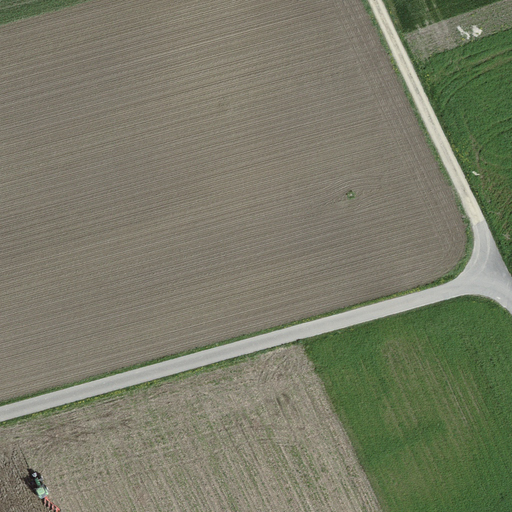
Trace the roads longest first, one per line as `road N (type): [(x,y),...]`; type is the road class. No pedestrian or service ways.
road 1 (residential): [(0,416),(500,276),(511,299)]
road 2 (track): [(372,0),(500,276)]
